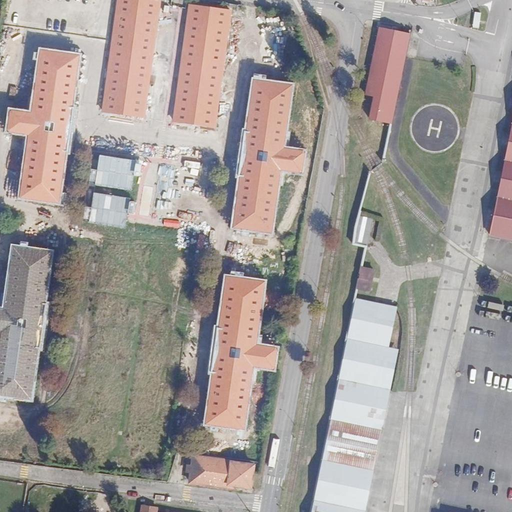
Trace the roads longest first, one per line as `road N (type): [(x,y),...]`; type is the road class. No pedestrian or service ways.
road 1 (residential): [(270,506),(358,8)]
road 2 (unclassified): [(0,470),(270,506)]
